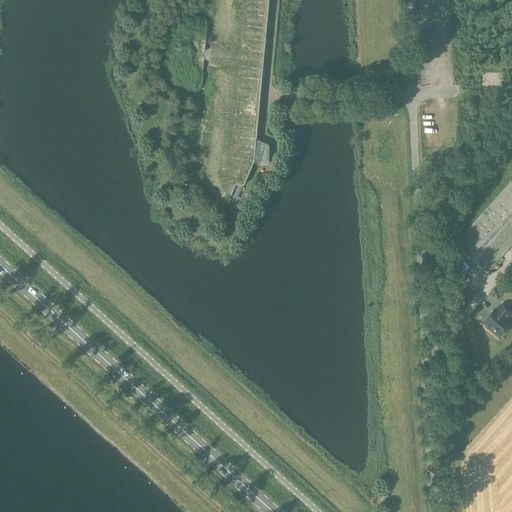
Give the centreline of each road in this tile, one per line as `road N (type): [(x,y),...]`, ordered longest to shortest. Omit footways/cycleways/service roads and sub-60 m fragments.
road 1 (unclassified): [(435,511),(407,0)]
road 2 (unclassified): [(317,511),(0,224)]
road 3 (primary): [(270,511),(0,266)]
road 4 (track): [(0,315),(214,511)]
